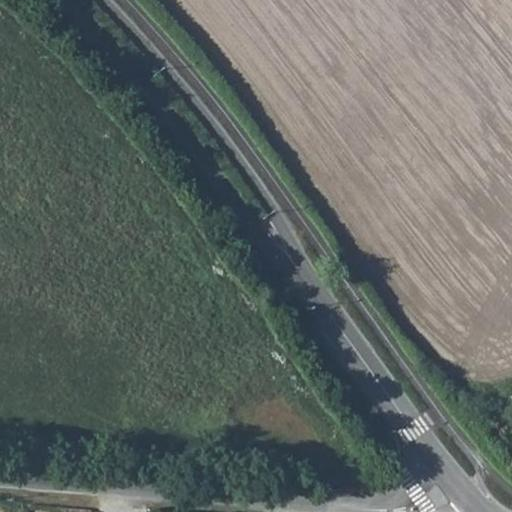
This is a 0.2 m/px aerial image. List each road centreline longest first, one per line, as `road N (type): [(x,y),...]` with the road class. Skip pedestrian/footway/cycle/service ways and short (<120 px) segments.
road 1 (unclassified): [(61,0),(137,79),(254,232),(328,312)]
road 2 (unclassified): [(328,312),(320,286),(235,153),(106,0)]
road 3 (unclassified): [(363,510),(0,481)]
road 4 (unclassified): [(328,312),(428,452)]
